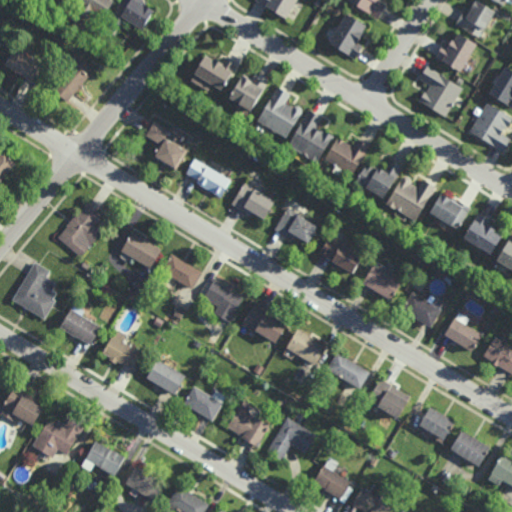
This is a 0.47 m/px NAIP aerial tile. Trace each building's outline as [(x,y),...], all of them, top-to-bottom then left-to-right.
[(114,0),(102,20),(92,13),(88,19),(76,12),(80,6),(75,3),(76,0),(114,0)] [(142,29),(121,16),(121,15),(116,11),(122,0),(141,0),(146,3),(145,5),(154,10),(142,29)] [(297,0),(286,17),(267,5),(266,6),(257,0),(297,0)] [(378,18),(348,0),(379,0),(378,2),(385,6),(378,18)] [(479,0),(496,10),(485,29),(483,28),(478,37),(456,24),(464,10),(467,12),(470,6),(472,8),(473,6),(476,0),(479,0)] [(366,33),(362,39),(361,38),(358,42),(364,46),(356,58),(330,42),(332,39),(326,35),(329,30),(335,33),(347,12),(368,25),(364,32),(366,33)] [(478,43),(462,70),(444,60),(443,61),(435,56),(443,43),(449,47),(453,39),(455,40),(460,32),(478,43)] [(23,52),(33,58),(33,59),(44,65),(34,82),(5,64),(16,47),(17,48),(21,40),(28,44),(23,52)] [(213,60),(215,58),(222,62),(225,57),(238,65),(233,73),(232,73),(222,90),(195,73),(206,55),(213,60)] [(80,89),(79,88),(67,102),(52,89),(79,57),(90,66),(85,71),(89,75),(83,83),(84,84),(80,89)] [(446,116),(420,100),(425,91),(426,92),(431,85),(420,78),(428,65),(464,88),(446,116)] [(511,106),(490,93),(506,65),(511,68),(511,106)] [(254,80),(256,76),(268,83),(264,90),(263,90),(251,110),(230,98),(243,75),(244,76),(245,75),(254,80)] [(461,85),(456,82),(459,77),(464,80),(461,85)] [(292,94),(286,103),(294,107),(295,105),(298,105),(302,107),(302,110),(302,114),(287,139),(271,129),(258,121),(278,86),(292,94)] [(511,120),(509,126),(507,125),(505,128),(502,133),(511,139),(504,152),(470,130),(488,102),(511,117),(511,120)] [(210,116),(203,111),(207,105),(214,110),(210,116)] [(321,131),(321,130),(324,131),(325,130),(334,136),(317,163),(289,145),(304,121),(303,120),(310,109),(323,117),(316,128),(321,131)] [(207,125),(203,122),(207,116),(211,119),(207,125)] [(176,171),(153,157),(160,145),(145,136),(154,122),(170,132),(167,137),(188,150),(176,171)] [(353,146),(358,139),(370,146),(352,175),(325,158),(338,137),(353,146)] [(0,183),(0,151),(2,149),(18,163),(0,183)] [(259,159),(252,155),(256,149),(262,154),(259,159)] [(221,198),(197,183),(198,180),(186,173),(196,158),(208,165),(208,166),(232,180),(221,198)] [(384,199),(356,181),(368,161),(378,168),(379,166),(384,169),(391,158),(404,166),(384,199)] [(419,188),(425,178),(437,186),(416,220),(398,209),(398,210),(395,209),(386,204),(402,179),(402,178),(404,175),(408,175),(410,177),(412,180),(411,183),(419,188)] [(264,219),(253,213),(251,216),(232,204),(245,182),(259,190),(258,191),(275,201),(264,219)] [(451,198),(452,196),(472,208),(459,229),(431,212),(442,193),(451,198)] [(103,215),(95,225),(102,232),(91,244),(90,243),(87,247),(88,249),(81,257),(58,237),(67,226),(66,225),(78,212),(79,213),(88,202),(103,215)] [(308,244),(291,233),(289,237),(275,229),(288,207),(299,214),(319,226),(308,244)] [(492,254),(464,236),(480,212),(492,220),(489,225),(496,229),(495,231),(503,236),(492,254)] [(151,268),(121,251),(132,231),(162,249),(151,268)] [(426,246),(418,241),(422,234),(430,239),(426,246)] [(511,269),(497,260),(507,244),(506,244),(511,234),(511,269)] [(352,274),(332,261),(333,260),(320,252),(330,236),(363,256),(352,274)] [(201,272),(191,289),(172,277),(169,282),(162,277),(165,273),(161,271),(172,253),(201,272)] [(46,319),(13,299),(36,262),(51,271),(43,284),(58,293),(54,299),(57,301),(46,319)] [(87,270),(81,266),(83,262),(90,265),(87,270)] [(391,301),(363,283),(373,265),(402,283),(391,301)] [(229,322),(214,312),(218,306),(203,297),(215,278),(231,288),(230,290),(243,298),(229,322)] [(432,303),(436,297),(444,302),(440,308),(442,309),(431,328),(402,310),(413,291),(432,303)] [(275,343),(242,324),(256,301),(265,306),(262,310),(286,324),(275,343)] [(84,311),(82,315),(101,327),(90,345),(60,327),(71,309),(72,309),(75,305),(84,311)] [(181,319),(174,315),(179,307),(186,311),(181,319)] [(472,352),(444,335),(455,317),(483,333),(472,352)] [(316,365),(287,348),(298,328),(313,337),(312,339),(326,347),(316,365)] [(123,342),(142,353),(132,370),(118,362),(116,364),(110,360),(111,358),(103,353),(113,336),(114,337),(118,330),(127,335),(123,342)] [(511,374),(498,365),(497,366),(491,362),(492,361),(483,355),(496,337),(511,347),(511,374)] [(360,389),(327,369),(337,352),(370,372),(360,389)] [(175,395),(147,378),(158,359),(187,376),(175,395)] [(397,420),(377,407),(378,406),(368,400),(381,378),(411,397),(397,420)] [(36,427),(17,416),(14,421),(3,414),(6,408),(4,407),(16,386),(47,404),(44,408),(46,410),(36,427)] [(213,422),(184,404),(195,386),(224,403),(213,422)] [(279,405),(278,399),(286,397),(288,402),(279,405)] [(257,448),(242,439),(244,436),(228,426),(244,399),(253,404),(249,411),(257,416),(256,417),(270,426),(257,448)] [(345,422),(340,419),(347,407),(352,410),(345,422)] [(444,440),(420,425),(431,407),(455,422),(444,440)] [(305,453),(291,444),(281,459),(267,451),(288,416),(317,434),(305,453)] [(85,428),(68,454),(59,449),(53,458),(33,446),(50,419),(57,423),(59,420),(67,425),(71,419),(85,428)] [(336,438),(331,435),(336,428),(341,431),(336,438)] [(479,466),(476,465),(472,470),(467,466),(470,461),(451,449),(463,430),(491,448),(479,466)] [(106,447),(111,450),(113,448),(127,456),(115,476),(95,464),(91,472),(82,466),(96,441),(101,444),(103,439),(108,442),(106,447)] [(394,457),(389,454),(392,448),(397,451),(394,457)] [(376,466),(375,466),(372,471),(366,467),(369,462),(370,462),(374,455),(380,459),(376,466)] [(511,485),(503,480),(500,486),(488,479),(503,455),(511,460),(511,485)] [(334,471),(351,481),(340,499),(325,490),(326,489),(314,482),(324,465),(324,466),(330,457),(339,462),(334,471)] [(146,470),(147,468),(158,474),(156,477),(166,482),(155,501),(126,483),(137,465),(146,470)] [(386,490),(381,498),(395,507),(391,511),(366,511),(353,503),(363,486),(370,490),(374,483),(386,490)] [(203,511),(182,511),(181,511),(180,511),(167,511),(166,511),(170,504),(169,503),(179,486),(208,504),(203,511)]
